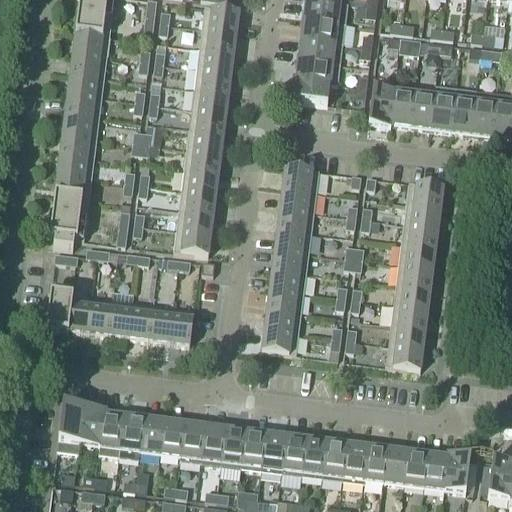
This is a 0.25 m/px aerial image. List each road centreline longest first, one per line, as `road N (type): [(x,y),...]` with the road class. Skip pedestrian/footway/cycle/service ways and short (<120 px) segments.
road 1 (residential): [(25,376),(5,359),(47,0)]
road 2 (residential): [(223,401),(437,426),(511,425)]
road 3 (residential): [(223,401),(257,133)]
road 4 (residential): [(511,178),(469,161),(257,133)]
road 5 (residential): [(25,376),(223,401)]
road 6 (residential): [(257,133),(272,0)]
